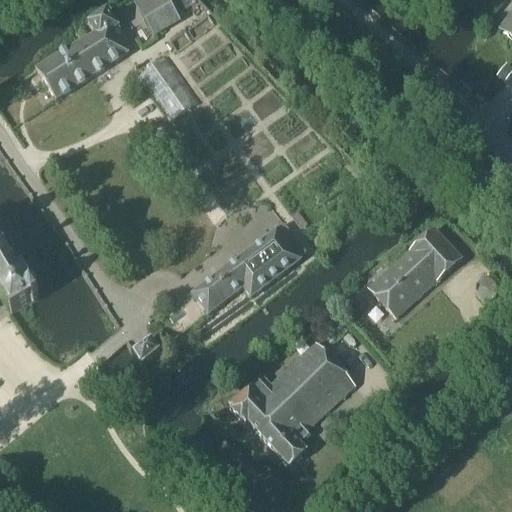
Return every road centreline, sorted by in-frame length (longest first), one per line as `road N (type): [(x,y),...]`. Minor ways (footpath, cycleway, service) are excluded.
road 1 (track): [(274,0),(511,230)]
road 2 (unclassified): [(343,511),(511,358)]
road 3 (unclassified): [(511,146),(352,0)]
